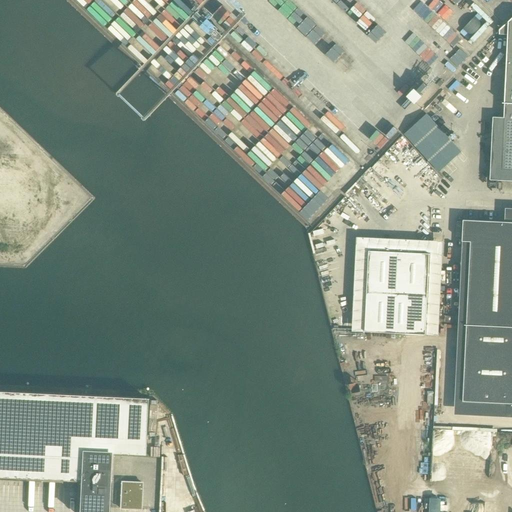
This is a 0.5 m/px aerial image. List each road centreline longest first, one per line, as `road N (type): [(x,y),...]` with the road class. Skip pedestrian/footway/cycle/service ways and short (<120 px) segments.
road 1 (unknown): [(222,0),(367,116),(387,108),(422,47)]
road 2 (unknown): [(511,420),(461,412),(453,398),(453,344),(436,335),(416,344),(407,410)]
road 3 (unknown): [(471,198),(479,128),(504,42)]
